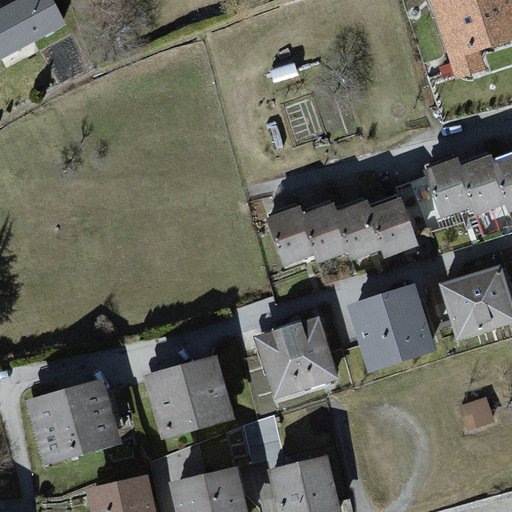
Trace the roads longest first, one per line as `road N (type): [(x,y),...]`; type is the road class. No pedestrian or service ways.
road 1 (residential): [(511,245),(8,386),(32,511)]
road 2 (residential): [(511,134),(277,192)]
